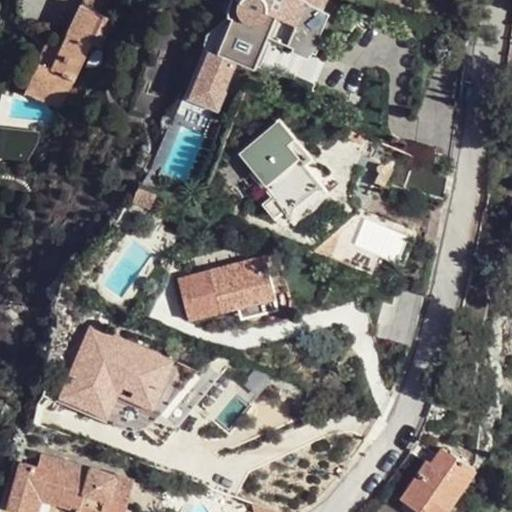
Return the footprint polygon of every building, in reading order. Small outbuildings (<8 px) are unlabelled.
[(326,0),(232,0),(230,6),(230,18),(233,19),(218,54),(211,51),(196,85),(222,96),(236,62),(255,70),(278,18),(297,26),(288,46),(312,56),(331,13),(322,10),(326,0)] [(25,92),(51,104),(55,97),(65,101),(104,16),(81,5),(61,47),(58,54),(46,48),(25,92)] [(49,41),(46,48),(58,54),(61,47),(49,41)] [(222,96),(196,85),(191,97),(217,108),(222,96)] [(55,97),(51,104),(62,109),(65,101),(55,97)] [(290,210),(320,184),(305,166),(296,154),(302,148),(281,122),(244,153),(257,170),(253,173),(264,186),(268,183),(290,210)] [(42,132),(46,144),(56,141),(52,129),(42,132)] [(442,199),(449,172),(419,164),(411,191),(426,195),(442,199)] [(329,195),(320,184),(290,210),(298,219),(299,217),(303,212),(307,207),(310,205),(317,200),(323,197),(329,195)] [(241,318),(279,308),(265,256),(179,279),(188,314),(219,306),(221,312),(238,309),(241,318)] [(411,344),(424,293),(397,287),(393,304),(384,302),(375,335),(393,340),(411,344)] [(140,377),(155,382),(166,356),(146,348),(143,353),(122,345),(123,340),(93,328),(77,368),(134,392),(140,377)] [(130,400),(134,392),(77,368),(73,376),(130,400)] [(130,400),(145,406),(155,382),(140,377),(134,392),(130,400)] [(445,377),(442,391),(451,394),(454,379),(445,377)] [(440,401),(433,417),(443,421),(449,404),(440,401)] [(156,407),(139,427),(161,445),(170,435),(178,425),(156,407)] [(424,511),(434,500),(445,508),(474,468),(448,450),(446,452),(440,447),(431,461),(426,459),(400,497),(422,511),(424,511)] [(76,511),(125,511),(127,505),(134,479),(42,454),(38,467),(21,462),(9,508),(22,511),(41,511),(44,501),(78,510),(76,511)] [(442,511),(445,508),(434,500),(424,511),(442,511)]
